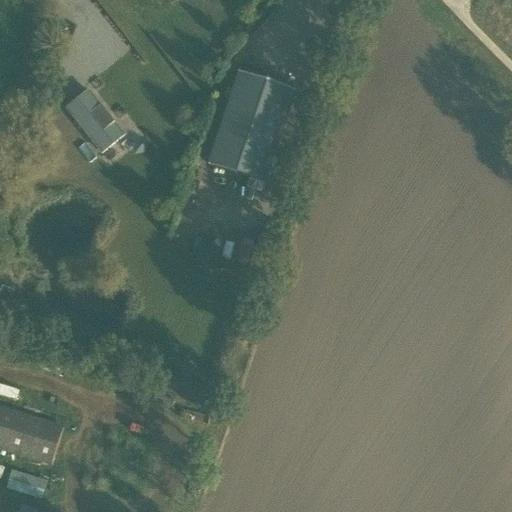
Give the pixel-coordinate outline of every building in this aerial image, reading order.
[(85,23),(126,62),(145,42),(105,3),(85,23)] [(209,164),(266,184),(297,92),(239,72),(209,164)] [(90,88),(67,108),(106,154),(129,134),(90,88)] [(216,229),(208,251),(232,258),(239,236),(216,229)] [(237,262),(248,266),(256,242),(245,238),(237,262)] [(0,450),(52,466),(63,429),(0,409),(0,450)] [(13,469),(7,488),(43,499),(49,480),(13,469)]
